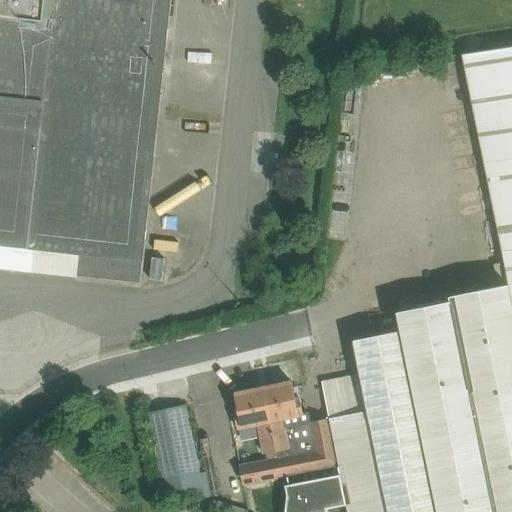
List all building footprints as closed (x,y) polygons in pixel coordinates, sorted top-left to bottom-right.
[(0,0),(0,243),(80,253),(77,275),(141,282),(171,0),(0,0)] [(347,241),(359,143),(340,140),(328,238),(347,241)] [(166,258),(153,257),(151,279),(164,281),(166,258)] [(511,511),(511,295),(505,262),(494,264),(499,287),(453,296),(453,301),(399,312),(403,331),(356,340),(364,382),(325,390),(330,418),(347,505),(348,511),(511,511)] [(288,494),(285,511),(317,511),(317,505),(326,504),(327,509),(347,505),(330,418),(310,422),(309,413),(303,414),(300,398),(296,399),(293,382),(263,388),(276,451),(281,478),(288,476),(290,483),(286,485),(288,494)] [(266,453),(276,451),(263,388),(236,394),(239,411),(234,412),(238,429),(258,424),(264,454),(266,453)] [(187,404),(148,413),(165,495),(194,489),(196,499),(222,493),(217,469),(202,472),(191,424),(187,404)] [(244,485),(281,478),(276,451),(266,453),(268,459),(240,465),(244,485)]
